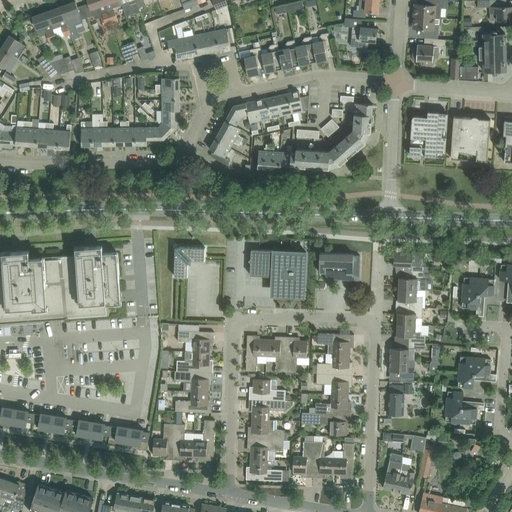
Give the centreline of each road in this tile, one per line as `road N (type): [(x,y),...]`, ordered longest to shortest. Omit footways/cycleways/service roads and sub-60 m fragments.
road 1 (secondary): [(389,216),(0,213)]
road 2 (residential): [(228,490),(233,322),(373,322)]
road 3 (residential): [(228,490),(0,453)]
road 4 (residential): [(0,162),(156,164),(177,162),(184,150)]
road 5 (residential): [(366,511),(373,322)]
road 6 (residential): [(389,216),(396,82)]
road 7 (residential): [(35,83),(164,65)]
road 8 (secondary): [(511,220),(389,216)]
